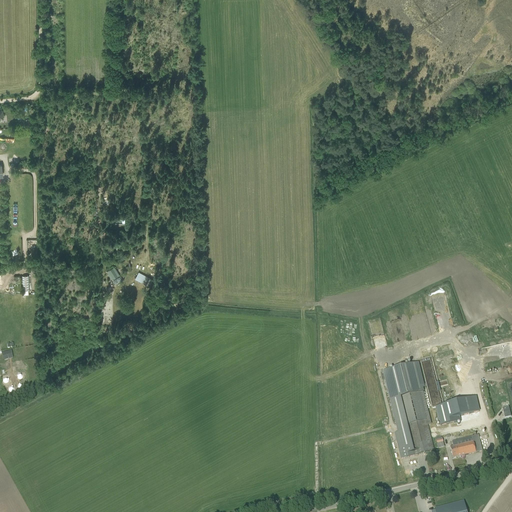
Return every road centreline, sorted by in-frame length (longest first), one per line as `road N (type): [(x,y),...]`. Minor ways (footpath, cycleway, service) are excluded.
road 1 (unclassified): [(292,511),(511,460)]
road 2 (track): [(0,98),(38,96),(38,0)]
